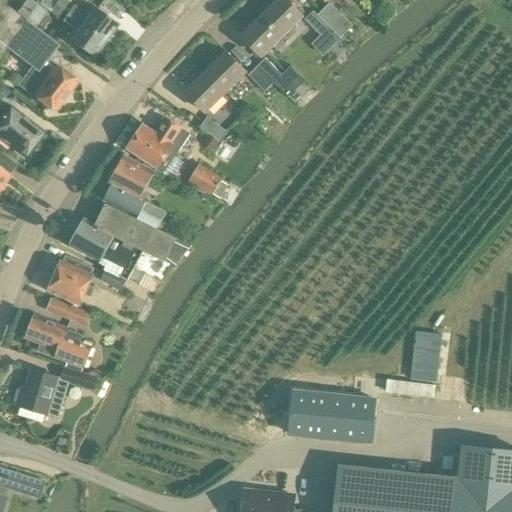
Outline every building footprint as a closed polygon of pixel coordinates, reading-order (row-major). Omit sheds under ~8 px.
[(25,0),(16,13),(35,28),(47,12),(30,0),(25,0)] [(57,17),(63,10),(48,0),(41,0),(39,4),(57,17)] [(48,0),(63,10),(68,3),(65,0),(48,0)] [(285,0),(278,0),(242,37),(262,56),(302,17),(285,0)] [(0,53),(4,48),(31,68),(35,72),(45,60),(56,45),(35,28),(16,13),(0,1),(0,53)] [(322,12),(332,22),(345,34),(352,26),(330,3),(322,12)] [(74,6),(68,13),(107,41),(114,32),(112,30),(117,24),(93,5),(85,15),(74,6)] [(313,11),(305,20),(321,36),(329,28),(340,38),(345,34),(332,22),(322,12),(318,16),(313,11)] [(107,41),(68,13),(63,20),(76,30),(69,39),(92,57),(97,50),(99,51),(107,41)] [(227,52),(206,72),(225,92),(246,72),(227,52)] [(265,59),(257,67),(273,83),(281,75),(265,59)] [(31,68),(19,84),(54,111),(77,82),(55,65),(54,67),(45,60),(35,72),(31,68)] [(273,83),(257,67),(249,75),(265,91),(273,83)] [(225,92),(206,72),(186,92),(206,112),(225,92)] [(0,137),(24,156),(42,132),(10,108),(4,115),(0,111),(0,137)] [(129,147),(158,167),(159,168),(167,156),(172,160),(190,134),(166,118),(156,133),(144,125),(129,147)] [(207,118),(200,128),(219,140),(226,130),(207,118)] [(219,141),(210,134),(203,144),(213,152),(220,142),(219,141)] [(0,187),(9,175),(0,168),(0,156),(2,154),(0,152),(0,187)] [(109,184),(112,186),(104,201),(157,227),(165,211),(140,199),(155,172),(124,156),(109,184)] [(221,179),(199,166),(189,182),(190,183),(189,186),(202,193),(204,190),(212,195),(213,195),(221,199),(229,186),(221,180),(221,179)] [(107,204),(96,225),(115,236),(144,251),(165,261),(175,265),(192,246),(190,245),(176,239),(107,204)] [(115,236),(96,225),(86,219),(71,245),(108,265),(106,269),(107,270),(129,280),(155,294),(156,293),(163,283),(165,279),(136,264),(142,252),(173,268),(175,265),(165,261),(144,251),(115,236)] [(63,260),(50,292),(82,305),(87,294),(91,296),(92,296),(96,288),(90,285),(95,274),(92,273),(95,268),(67,255),(64,261),(63,260)] [(106,270),(100,280),(123,291),(129,280),(107,270),(106,270)] [(65,317),(78,322),(82,310),(69,305),(65,317)] [(85,367),(92,348),(80,344),(83,335),(68,330),(69,328),(35,316),(27,339),(41,344),(38,351),(48,355),(54,352),(55,350),(59,351),(57,357),(85,367)] [(450,334),(418,330),(412,378),(444,382),(450,334)] [(62,380),(58,378),(32,371),(26,389),(22,388),(17,405),(59,418),(70,382),(94,390),(98,377),(66,368),(62,380)] [(295,388),(291,433),(372,441),(377,396),(295,388)] [(511,511),(511,450),(464,446),(461,479),(340,466),(334,511),(511,511)] [(7,489),(8,489),(38,498),(43,482),(12,473),(7,489)] [(244,488),(240,511),(297,511),(292,511),(295,493),(244,488)]
